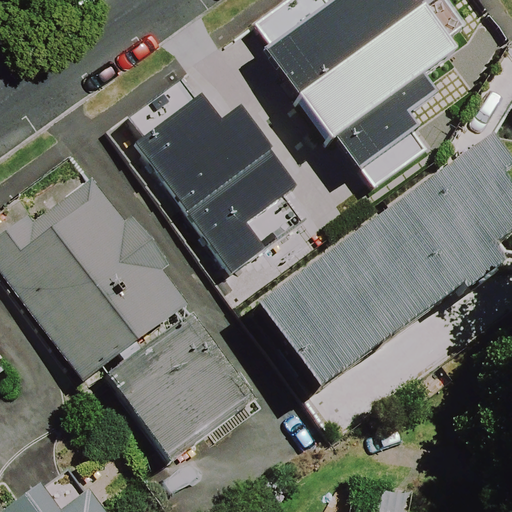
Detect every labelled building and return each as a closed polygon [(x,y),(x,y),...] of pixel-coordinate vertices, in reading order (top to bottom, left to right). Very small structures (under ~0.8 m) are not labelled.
[(421,2),(418,0),(348,0),(258,64),(337,176),(343,171),(364,200),(422,159),(399,127),(427,108),(413,88),(444,66),(406,13),(421,2)] [(209,138),(194,115),(122,161),(224,317),(315,258),(229,125),(209,138)] [(511,125),(273,302),(339,389),(511,261),(511,125)] [(167,475),(258,405),(77,172),(0,231),(0,294),(79,396),(96,383),(167,475)] [(414,511),(417,501),(335,487),(330,511),(414,511)] [(67,511),(43,511),(33,498),(12,511),(87,511),(81,503),(67,511)]
